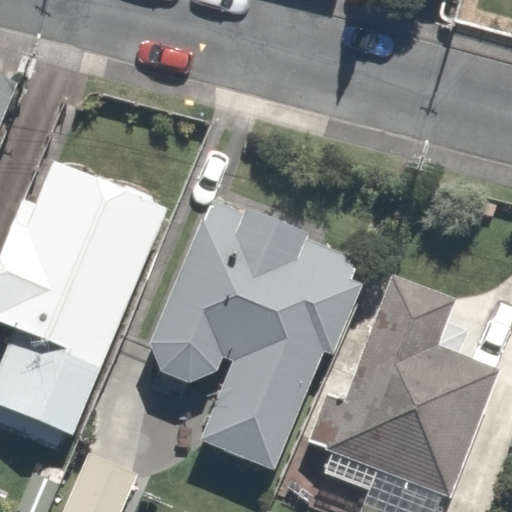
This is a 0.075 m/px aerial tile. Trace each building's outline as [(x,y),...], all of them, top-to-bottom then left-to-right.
[(0,127),(15,94),(0,86),(0,127)] [(155,208),(19,152),(0,199),(0,409),(62,435),(155,208)] [(354,259),(198,192),(138,332),(138,335),(138,338),(138,341),(139,345),(139,348),(140,351),(141,354),(143,357),(144,360),(146,362),(148,365),(150,367),(153,369),(155,372),(158,373),(160,375),(163,376),(166,378),(169,379),(172,380),(176,380),(179,381),(182,381),(185,381),(188,380),(192,380),(195,379),(198,378),(201,377),(204,375),(206,373),(209,372),(211,370),(184,434),(265,469),(354,259)] [(288,455),(323,467),(311,499),(342,510),(341,511),(434,511),(486,367),(424,345),(441,296),(373,272),(332,388),(314,381),(288,455)] [(117,511),(135,467),(75,445),(49,511),(117,511)]
